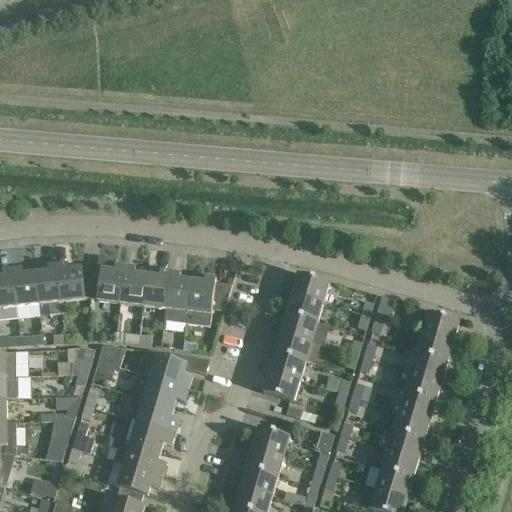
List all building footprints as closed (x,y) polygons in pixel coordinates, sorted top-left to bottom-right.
[(82,273),(84,300),(85,300),(97,302),(97,303),(120,306),(125,269),(116,267),(117,262),(99,260),(97,274),(82,273)] [(85,300),(84,300),(82,273),(82,270),(69,271),(68,266),(58,267),(62,305),(85,302),(85,300)] [(63,316),(62,305),(58,267),(48,268),(48,274),(36,275),(39,307),(40,307),(48,306),(50,317),(63,316)] [(125,269),(120,306),(143,309),(147,277),(135,275),(135,270),(125,269)] [(17,310),(39,307),(36,275),(23,276),(23,271),(12,272),(17,310)] [(0,311),(17,310),(12,272),(2,273),(3,278),(0,278),(0,311)] [(147,277),(143,309),(166,312),(171,274),(160,273),(159,279),(147,277)] [(171,274),(166,312),(167,312),(165,324),(187,327),(189,315),(188,315),(193,283),(180,281),(181,276),(171,274)] [(298,276),(292,297),(323,306),(329,286),(298,277),(298,276)] [(189,315),(187,327),(210,329),(212,313),(224,314),(232,288),(215,286),(216,280),(205,279),(205,284),(193,283),(188,315),(189,315)] [(286,316),(317,325),(323,306),(292,297),(286,316)] [(382,300),(376,321),(384,324),(389,325),(396,304),(382,300)] [(362,317),(370,320),(374,306),(366,304),(362,317)] [(428,315),(422,335),(453,344),(459,324),(428,315)] [(312,345),(317,325),(286,316),(281,336),(312,345)] [(370,320),(362,317),(358,332),(366,334),(370,320)] [(384,324),(376,321),(372,335),(380,337),(384,324)] [(417,355),(448,364),(453,344),(422,335),(417,355)] [(0,349),(21,348),(20,340),(7,340),(7,336),(0,336),(0,349)] [(126,345),(138,347),(140,338),(127,336),(126,345)] [(275,355),(306,365),(312,345),(281,336),(275,355)] [(66,347),(66,337),(53,338),(54,347),(66,347)] [(79,346),(78,337),(66,337),(66,347),(79,346)] [(140,338),(138,347),(151,349),(152,340),(140,338)] [(43,339),(20,340),(21,348),(43,348),(43,339)] [(350,356),(359,359),(362,346),(354,343),(350,356)] [(197,346),(184,344),(183,353),(196,355),(197,346)] [(367,347),(363,360),(373,363),(377,350),(367,347)] [(103,349),(98,365),(111,368),(116,351),(103,349)] [(58,366),(58,378),(79,378),(83,363),(92,366),(95,354),(87,351),(74,351),(74,365),(58,366)] [(150,380),(189,392),(193,378),(184,376),(187,366),(144,354),(138,376),(150,380)] [(300,384),(306,365),(275,355),(269,375),(300,384)] [(442,384),(448,364),(417,355),(411,374),(442,384)] [(0,379),(16,379),(16,356),(0,356),(0,379)] [(359,359),(350,356),(346,370),(355,372),(359,359)] [(369,376),(373,363),(363,360),(359,374),(369,376)] [(77,387),(85,389),(92,366),(83,363),(79,378),(77,387)] [(112,384),(116,370),(111,368),(98,365),(92,386),(102,390),(105,382),(112,384)] [(442,384),(411,374),(399,371),(393,391),(405,394),(436,403),(442,384)] [(294,404),(300,384),(269,375),(263,395),(294,404)] [(16,379),(0,379),(0,402),(7,402),(18,402),(18,383),(16,383),(16,379)] [(189,392),(150,380),(143,402),(174,411),(176,402),(185,405),(189,392)] [(338,396),(347,398),(351,385),(342,382),(338,396)] [(352,400),(361,402),(365,388),(355,386),(352,400)] [(399,414),(430,423),(436,403),(405,394),(399,414)] [(88,396),(85,408),(94,411),(98,399),(88,396)] [(343,411),(347,398),(338,396),(334,408),(343,411)] [(77,410),(81,400),(56,401),(57,411),(77,410)] [(361,402),(352,400),(348,414),(357,416),(361,402)] [(174,411),(143,402),(137,424),(176,435),(180,422),(171,419),(174,411)] [(91,424),(94,411),(85,408),(81,421),(91,424)] [(424,443),(430,423),(399,414),(393,433),(424,443)] [(71,435),(74,423),(66,421),(65,424),(62,433),(71,435)] [(112,426),(108,439),(111,440),(119,442),(130,446),(161,455),(163,446),(172,448),(176,435),(137,424),(126,421),(123,429),(112,426)] [(7,426),(7,425),(0,425),(0,448),(6,449),(4,456),(15,458),(15,425),(7,426)] [(289,425),(286,435),(294,437),(297,427),(289,425)] [(340,439),(349,442),(353,428),(344,426),(340,439)] [(253,450),(284,460),(290,439),(259,430),(253,450)] [(67,448),(71,435),(62,433),(59,445),(67,448)] [(418,462),(424,443),(393,433),(388,453),(418,462)] [(316,454),(329,457),(334,439),(321,435),(316,454)] [(349,442),(340,439),(336,452),(345,454),(349,442)] [(71,452),(81,455),(85,443),(75,440),(71,452)] [(142,473),(146,474),(163,479),(167,466),(158,463),(161,455),(130,446),(119,442),(111,440),(108,449),(117,452),(113,464),(124,468),(142,473)] [(0,489),(4,491),(5,491),(15,458),(4,456),(6,449),(0,448),(0,489)] [(247,470),(278,479),(284,460),(253,450),(247,470)] [(81,455),(71,452),(68,464),(78,467),(81,455)] [(413,482),(418,462),(388,453),(382,473),(413,482)] [(316,469),(325,472),(329,458),(320,456),(316,469)] [(332,464),(328,478),(337,481),(341,467),(332,464)] [(117,490),(119,491),(120,490),(144,497),(144,498),(148,499),(150,490),(159,492),(163,479),(146,474),(142,473),(124,468),(117,490)] [(325,472),(316,469),(312,483),(321,485),(325,472)] [(241,490),(272,499),(278,479),(247,470),(241,490)] [(376,492),(407,501),(413,482),(382,473),(376,492)] [(333,494),(337,481),(328,478),(324,491),(333,494)] [(40,496),(53,500),(57,488),(44,484),(40,496)] [(359,509),(368,511),(403,511),(407,501),(376,492),(365,489),(359,509)] [(114,500),(110,511),(143,511),(145,508),(141,507),(144,498),(144,497),(120,490),(119,491),(117,500),(114,500)] [(244,511),(268,511),(272,499),(241,490),(235,509),(244,511)] [(284,502),(304,508),(313,511),(318,498),(308,495),(307,500),(287,494),(284,502)]
